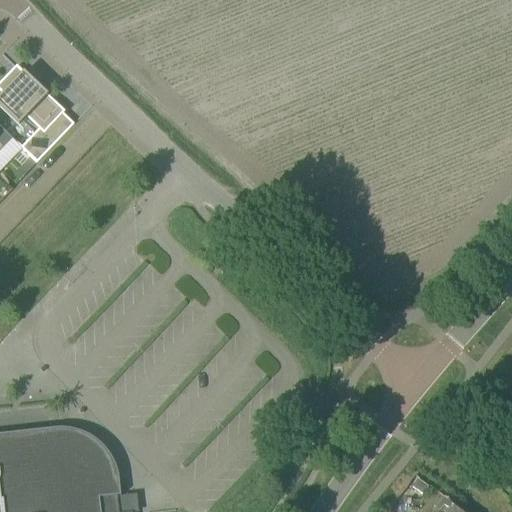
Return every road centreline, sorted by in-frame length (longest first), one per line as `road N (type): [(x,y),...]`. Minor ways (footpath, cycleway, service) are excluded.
road 1 (residential): [(415,385),(12,0)]
road 2 (tertiary): [(322,511),(415,385)]
road 3 (tertiary): [(415,385),(511,276)]
